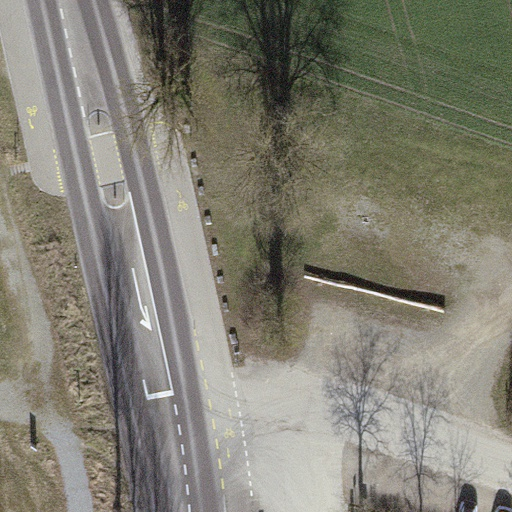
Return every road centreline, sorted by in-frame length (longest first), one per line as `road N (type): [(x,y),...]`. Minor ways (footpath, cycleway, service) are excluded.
road 1 (tertiary): [(179,511),(67,0)]
road 2 (track): [(55,403),(0,196)]
